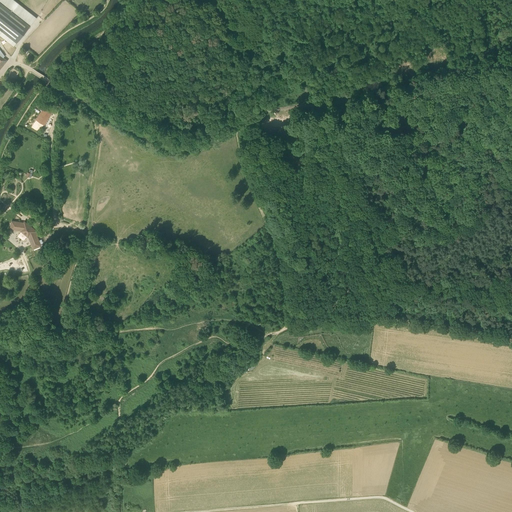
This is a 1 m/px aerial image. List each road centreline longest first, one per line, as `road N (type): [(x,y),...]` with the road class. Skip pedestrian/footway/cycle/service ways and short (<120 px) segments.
road 1 (track): [(235,130),(202,146),(170,149),(65,91)]
road 2 (track): [(378,90),(269,108),(235,130)]
road 3 (track): [(423,288),(362,321),(285,327)]
road 4 (track): [(511,53),(378,90)]
